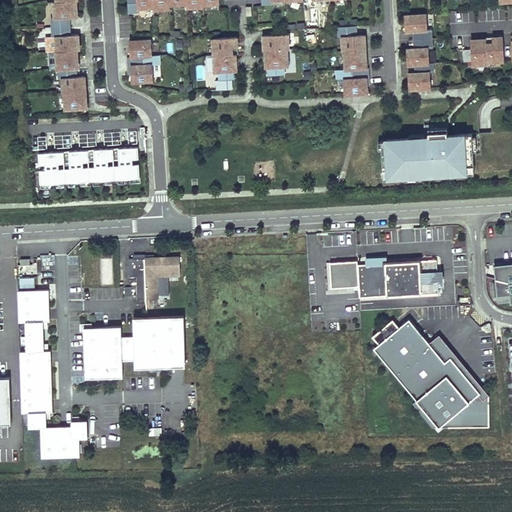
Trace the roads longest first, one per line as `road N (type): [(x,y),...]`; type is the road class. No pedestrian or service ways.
road 1 (residential): [(163,224),(474,205)]
road 2 (unknown): [(62,230),(72,391),(183,396)]
road 3 (residential): [(163,224),(154,115),(115,90),(107,0)]
road 4 (unknown): [(0,233),(10,267),(19,404),(16,441),(0,445)]
road 5 (residential): [(0,233),(163,224)]
road 6 (residential): [(474,205),(480,299),(493,314),(511,318)]
